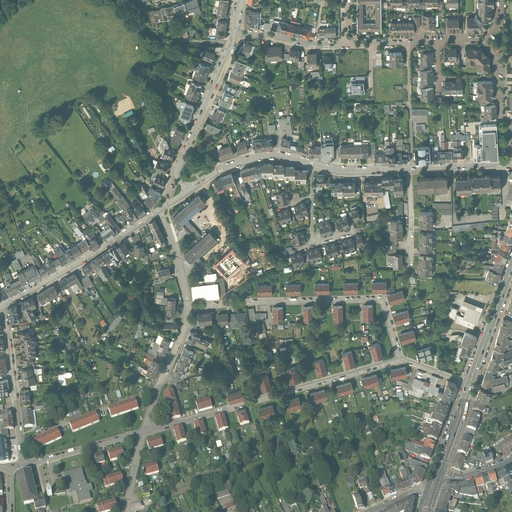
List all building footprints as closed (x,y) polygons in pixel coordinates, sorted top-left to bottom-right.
[(196,0),(195,0),(191,1),(191,2),(185,4),(187,12),(194,11),(195,14),(200,13),(196,0)] [(222,0),(219,0),(218,7),(227,9),(228,1),(227,1),(222,0)] [(356,0),(357,12),(363,12),(363,3),(375,3),(375,24),(363,24),(363,15),(357,15),(357,32),(358,32),(358,31),(381,31),(381,32),(380,0),(356,0)] [(464,0),(465,14),(468,16),(467,18),(474,18),(475,17),(474,16),(476,14),(477,14),(478,13),(478,2),(477,2),(477,0),(464,0)] [(477,0),(477,2),(478,2),(478,13),(477,14),(476,14),(474,16),(475,17),(474,18),(467,18),(467,31),(482,31),(490,22),(490,9),(493,9),(492,0),(477,0)] [(184,3),(179,4),(180,5),(173,7),(175,16),(182,14),(183,17),(188,16),(187,12),(185,4),(184,3)] [(173,7),(166,9),(165,8),(160,9),(163,19),(164,22),(169,21),(168,17),(175,16),(173,7)] [(227,9),(218,7),(217,14),(219,15),(224,16),(226,16),(227,9)] [(160,10),(153,12),(153,11),(148,12),(152,25),(157,24),(156,21),(163,19),(160,10)] [(251,10),(245,10),(245,18),(258,18),(258,13),(254,13),(254,10),(251,10)] [(458,17),(452,18),(452,19),(447,19),(447,26),(447,31),(448,31),(452,31),(454,31),(454,29),(459,29),(458,24),(458,18),(458,17)] [(218,21),(217,28),(226,30),(227,22),(223,22),(218,21)] [(287,23),(279,21),(278,24),(277,30),(285,32),(287,23)] [(294,25),(287,23),(285,32),(292,34),(294,25)] [(328,23),(320,23),(320,28),(319,28),(319,32),(318,32),(318,37),(327,37),(327,27),(328,23)] [(302,27),(294,25),(292,34),(300,36),(302,27)] [(302,27),(300,36),(308,38),(309,32),(310,29),(302,27)] [(226,30),(217,28),(215,35),(217,36),(222,37),(224,37),(226,30)] [(246,45),(243,44),(242,48),(240,48),(238,52),(241,54),(242,55),(243,54),(245,55),(246,52),(249,53),(252,46),(247,44),(246,45)] [(280,47),(265,48),(265,55),(266,55),(266,59),(277,58),(277,60),(282,60),(281,53),(280,47)] [(300,52),(290,49),(288,55),(287,58),(288,58),(297,61),(300,52)] [(489,58),(479,49),(464,49),(464,50),(465,50),(465,61),(465,62),(466,62),(466,63),(470,63),(470,62),(476,62),(476,70),(483,70),(489,69),(489,58)] [(215,55),(204,51),(201,58),(212,62),(215,55)] [(313,53),(313,54),(307,54),(307,56),(307,63),(307,67),(316,67),(316,53),(313,53)] [(329,56),(323,56),(323,67),(332,67),(332,64),(332,56),(329,56)] [(247,64),(238,60),(235,66),(244,69),(247,71),(250,66),(249,66),(247,65),(247,64)] [(476,62),(470,62),(470,63),(466,63),(466,68),(460,68),(460,74),(466,74),(483,74),(483,70),(476,70),(476,62)] [(209,68),(198,63),(195,70),(196,70),(207,75),(209,68)] [(244,69),(235,66),(233,71),(242,75),(244,69)] [(207,75),(196,70),(194,77),(204,82),(207,75)] [(233,71),(232,70),(228,79),(238,83),(240,79),(241,80),(243,75),(242,75),(233,71)] [(320,72),(311,73),(311,80),(320,80),(320,72)] [(492,81),(477,82),(478,95),(478,100),(479,100),(483,100),(485,100),(493,99),(492,81)] [(202,87),(191,83),(188,90),(199,94),(202,87)] [(364,88),(363,83),(351,83),(351,93),(364,93),(364,88)] [(237,89),(225,84),(224,88),(226,89),(224,93),(232,97),(234,93),(235,94),(237,89)] [(199,94),(188,90),(185,97),(196,101),(199,94)] [(224,93),(221,98),(230,102),(232,97),(224,93)] [(230,102),(221,98),(219,104),(229,108),(231,103),(230,102)] [(190,105),(180,101),(178,107),(184,109),(182,115),(189,118),(194,107),(191,106),(191,105),(190,105)] [(223,112),(215,109),(213,114),(212,118),(211,117),(211,118),(214,120),(215,120),(220,122),(225,113),(223,112)] [(290,115),(286,116),(287,118),(278,119),(280,127),(284,126),(285,131),(286,130),(291,129),(290,125),(290,123),(290,115)] [(208,123),(205,129),(213,132),(217,134),(219,128),(214,126),(208,123)] [(484,145),(474,146),(474,155),(476,155),(476,160),(483,159),(483,158),(489,157),(489,159),(496,158),(496,154),(498,154),(497,141),(495,141),(495,130),(497,130),(496,124),(482,125),(483,130),(481,130),(482,142),(484,142),(484,145)] [(183,131),(178,129),(178,128),(179,127),(178,127),(174,125),(172,130),(176,131),(175,133),(176,134),(172,141),(178,144),(183,131)] [(213,132),(207,129),(202,142),(208,147),(213,142),(211,139),(213,132)] [(287,140),(283,139),(282,140),(280,149),(288,151),(290,138),(291,133),(287,133),(287,138),(287,140)] [(298,140),(290,138),(288,151),(297,152),(298,146),(298,145),(298,140)] [(324,138),(325,147),(320,147),(321,160),(332,160),(332,158),(337,158),(337,145),(333,146),(332,138),(324,138)] [(262,139),(253,140),(255,151),(264,150),(262,141),(262,139)] [(272,139),(262,141),(264,150),(274,149),(272,139)] [(247,150),(244,141),(236,143),(239,152),(247,150)] [(432,142),(429,143),(429,147),(430,160),(430,162),(439,161),(438,153),(432,153),(432,149),(433,149),(432,142)] [(230,145),(218,149),(221,159),(233,155),(230,145)] [(304,147),(303,146),(302,147),(300,147),(298,146),(297,152),(301,153),(309,156),(309,147),(305,147),(304,147)] [(174,151),(165,147),(162,156),(171,160),(174,151)] [(212,147),(208,152),(212,156),(217,151),(212,147)] [(429,147),(415,148),(415,152),(416,152),(417,153),(417,157),(416,159),(415,159),(415,163),(429,162),(429,160),(430,160),(429,147)] [(406,156),(403,156),(401,157),(401,152),(397,152),(397,156),(397,164),(408,163),(407,158),(406,158),(406,156)] [(375,154),(374,154),(374,164),(383,164),(383,154),(375,154)] [(168,165),(157,160),(154,169),(156,170),(160,172),(161,172),(164,173),(168,165)] [(100,164),(105,170),(109,167),(104,161),(100,164)] [(258,175),(255,167),(248,169),(250,177),(258,175)] [(248,169),(241,171),(243,180),(250,177),(248,169)] [(231,174),(222,177),(226,186),(231,184),(234,191),(237,189),(231,174)] [(142,175),(136,179),(139,184),(140,183),(141,183),(145,180),(142,175)] [(166,181),(156,176),(154,182),(159,184),(158,186),(163,188),(166,181)] [(324,176),(316,176),(316,185),(324,185),(324,183),(324,176)] [(480,176),(471,177),(471,178),(472,190),(475,189),(475,190),(476,190),(481,190),(480,176)] [(490,176),(480,176),(481,190),(487,190),(486,189),(487,189),(490,189),(490,177),(490,176)] [(500,176),(490,177),(490,189),(491,190),(501,190),(500,176)] [(222,177),(212,183),(215,191),(218,190),(219,192),(224,190),(223,187),(226,186),(222,177)] [(447,177),(432,178),(432,191),(448,190),(447,177)] [(390,178),(381,179),(381,181),(382,188),(391,187),(391,184),(390,178)] [(403,194),(402,178),(392,179),(394,195),(403,194)] [(432,178),(416,179),(417,192),(432,191),(432,178)] [(471,178),(456,179),(457,193),(461,193),(461,192),(468,192),(472,192),(472,190),(471,178)] [(381,181),(378,181),(378,182),(374,183),(374,181),(370,181),(370,183),(362,183),(362,195),(363,195),(363,201),(370,201),(370,203),(376,203),(376,204),(379,204),(379,205),(379,208),(386,208),(383,192),(382,188),(381,181)] [(355,183),(348,183),(348,182),(345,182),(345,184),(342,184),(342,194),(342,196),(355,195),(355,183)] [(141,183),(140,183),(139,184),(136,186),(139,190),(138,190),(138,192),(143,198),(145,196),(147,195),(148,195),(141,183)] [(126,198),(125,199),(115,187),(110,190),(121,205),(123,204),(124,206),(127,204),(129,202),(126,198)] [(160,194),(150,188),(148,192),(150,193),(148,196),(157,201),(160,194)] [(237,189),(234,191),(239,204),(242,202),(237,189)] [(287,191),(276,194),(277,200),(288,197),(287,191)] [(248,192),(244,193),(245,195),(244,196),(244,197),(246,196),(249,204),(252,203),(248,192)] [(138,201),(133,194),(129,196),(132,200),(132,201),(134,205),(138,201)] [(148,196),(147,195),(145,196),(147,198),(144,201),(151,207),(157,201),(148,196)] [(209,231),(199,240),(183,222),(206,202),(198,195),(172,217),(179,225),(180,225),(196,243),(183,255),(190,263),(191,262),(194,259),(216,239),(209,231)] [(288,197),(277,200),(279,205),(283,204),(290,202),(288,197)] [(138,201),(134,205),(136,208),(134,209),(136,211),(137,212),(143,208),(138,201)] [(305,202),(299,204),(299,206),(300,206),(302,215),(308,213),(306,208),(305,202)] [(441,214),(453,214),(453,203),(434,202),(434,209),(441,209),(441,214)] [(98,214),(93,207),(92,206),(88,209),(89,210),(84,214),(87,218),(85,220),(88,224),(88,223),(89,224),(92,222),(91,221),(97,217),(99,215),(98,214)] [(299,206),(294,207),(297,218),(303,217),(302,215),(300,206),(299,206)] [(357,208),(356,207),(351,208),(351,210),(352,212),(353,217),(354,221),(355,221),(359,220),(360,220),(358,212),(358,211),(357,210),(357,208)] [(133,213),(129,208),(127,210),(127,214),(127,213),(129,215),(127,216),(131,222),(137,218),(133,213)] [(147,212),(143,208),(137,212),(140,216),(147,212)] [(112,210),(107,213),(108,214),(104,217),(110,225),(114,222),(110,216),(114,213),(112,210)] [(288,210),(283,211),(286,222),(291,221),(290,216),(288,210)] [(283,211),(277,213),(280,224),(286,222),(283,211)] [(100,212),(98,214),(99,215),(97,217),(101,222),(105,219),(104,217),(100,212)] [(432,212),(420,212),(419,227),(432,227),(432,212)] [(346,213),(340,214),(341,218),(344,229),(345,229),(349,228),(349,227),(350,227),(349,224),(347,219),(347,216),(346,213)] [(341,218),(340,218),(336,219),(335,219),(336,222),(338,228),(338,230),(339,230),(343,229),(344,229),(341,218)] [(107,240),(116,233),(110,225),(105,219),(101,222),(106,228),(101,232),(107,240)] [(393,220),(390,220),(390,229),(402,229),(401,219),(393,220)] [(155,221),(149,223),(152,229),(158,226),(155,221)] [(330,222),(329,221),(324,222),(327,235),(328,235),(332,234),(333,233),(332,231),(331,225),(330,222)] [(121,230),(114,222),(110,225),(116,233),(117,233),(121,230)] [(324,222),(318,224),(319,225),(319,227),(321,232),(320,232),(320,233),(321,236),(323,236),(327,235),(326,235),(327,235),(324,222)] [(158,226),(152,229),(155,236),(156,235),(161,233),(158,226)] [(85,237),(81,232),(77,227),(73,229),(79,236),(80,236),(83,241),(77,245),(82,252),(91,246),(89,244),(89,243),(88,242),(85,237)] [(94,237),(87,227),(81,232),(85,237),(88,242),(90,240),(94,237)] [(402,229),(390,229),(390,234),(392,234),(392,239),(402,239),(402,229)] [(297,232),(291,234),(293,239),(304,236),(302,231),(297,232)] [(511,234),(505,232),(504,234),(504,236),(503,239),(511,242),(511,241),(511,234)] [(432,233),(419,233),(419,242),(432,242),(432,233)] [(361,234),(355,236),(356,241),(358,247),(364,245),(363,241),(361,234)] [(131,236),(123,241),(126,246),(134,241),(131,236)] [(304,236),(293,239),(295,245),(306,242),(304,236)] [(100,245),(94,237),(90,240),(91,242),(89,244),(91,246),(94,250),(100,245)] [(353,239),(347,240),(350,251),(356,250),(355,247),(354,242),(353,239)] [(511,242),(503,239),(502,242),(500,246),(509,249),(511,242)] [(347,240),(342,242),(342,245),(344,251),(344,253),(350,251),(347,240)] [(432,242),(419,242),(419,250),(432,251),(432,242)] [(128,251),(123,243),(117,247),(122,255),(126,261),(127,260),(128,261),(129,260),(126,257),(132,253),(130,250),(128,251)] [(337,246),(336,243),(330,245),(333,256),(339,254),(338,252),(337,246)] [(69,249),(65,252),(60,245),(54,250),(58,255),(59,257),(63,264),(74,256),(69,249)] [(82,252),(77,245),(70,249),(74,256),(75,257),(82,252)] [(330,245),(325,246),(328,257),(333,256),(330,245)] [(121,257),(115,246),(112,247),(119,259),(121,257)] [(509,249),(500,246),(499,250),(498,252),(507,256),(509,249)] [(119,259),(112,247),(108,250),(114,260),(116,264),(120,261),(119,259)] [(231,248),(214,264),(226,278),(244,263),(231,248)] [(319,248),(313,250),(316,261),(322,259),(320,254),(319,249),(319,248)] [(22,250),(15,254),(17,259),(24,256),(22,250)] [(114,260),(108,250),(103,254),(110,263),(114,260)] [(313,250),(308,251),(308,254),(310,260),(311,262),(316,261),(313,250)] [(507,256),(498,252),(494,252),(494,256),(496,256),(495,259),(504,263),(507,256)] [(302,253),(296,254),(299,265),(305,264),(304,261),(303,255),(302,253)] [(59,257),(54,260),(51,254),(48,255),(52,261),(56,268),(63,264),(59,257)] [(110,263),(103,254),(102,255),(106,262),(108,264),(110,263)] [(296,254),(291,256),(294,267),(299,265),(296,254)] [(397,254),(397,255),(396,254),(395,255),(394,255),(390,255),(388,255),(388,261),(392,261),(393,262),(393,266),(398,266),(399,268),(402,268),(401,254),(397,254)] [(106,262),(102,255),(95,259),(107,278),(110,275),(104,265),(103,265),(102,264),(106,262)] [(431,257),(419,257),(419,266),(431,266),(431,257)] [(17,259),(12,261),(16,269),(21,267),(17,259)] [(52,261),(51,259),(44,263),(45,264),(46,265),(50,272),(56,268),(52,261)] [(107,278),(95,259),(89,263),(94,271),(95,273),(98,271),(104,280),(107,278)] [(208,274),(194,259),(191,262),(204,277),(208,274)] [(493,266),(491,269),(500,273),(504,263),(495,259),(493,266)] [(94,271),(89,263),(86,265),(82,268),(87,275),(92,272),(94,271)] [(46,265),(45,264),(41,267),(39,268),(40,268),(44,276),(50,272),(46,265)] [(35,265),(18,274),(25,288),(31,284),(31,283),(37,280),(36,280),(42,277),(38,269),(35,265)] [(431,266),(419,266),(419,275),(432,275),(432,266),(431,266)] [(168,268),(158,271),(160,278),(163,277),(171,275),(168,268)] [(491,269),(489,269),(485,279),(496,284),(500,273),(491,269)] [(13,286),(10,283),(9,281),(10,280),(11,279),(10,277),(9,273),(5,275),(8,281),(5,282),(7,286),(5,287),(10,296),(16,292),(13,286)] [(223,279),(216,279),(216,273),(208,274),(204,277),(205,280),(196,281),(196,285),(192,286),(193,299),(225,296),(223,279)] [(25,288),(18,274),(14,276),(14,278),(13,279),(11,281),(10,280),(9,281),(10,283),(13,286),(16,292),(25,288)] [(77,282),(72,274),(65,278),(74,292),(80,288),(79,287),(80,287),(77,282)] [(94,286),(87,275),(79,280),(85,290),(86,291),(88,290),(86,287),(91,284),(92,287),(94,286)] [(74,292),(65,278),(59,282),(64,291),(66,290),(66,289),(67,288),(71,294),(74,292)] [(85,290),(79,280),(77,282),(80,287),(79,287),(80,288),(82,292),(85,290)] [(386,282),(372,283),(372,292),(386,291),(386,282)] [(357,283),(343,283),(343,292),(357,292),(357,283)] [(300,284),(286,285),(286,294),(300,294),(300,284)] [(328,284),(314,284),(314,293),(328,293),(328,284)] [(271,285),(257,285),(257,295),(272,294),(271,285)] [(8,296),(4,288),(2,289),(0,286),(0,292),(3,298),(3,299),(8,296)] [(53,286),(45,290),(49,299),(58,295),(53,286)] [(45,290),(37,294),(39,297),(36,298),(39,303),(41,302),(42,303),(43,305),(50,301),(50,300),(49,299),(45,290)] [(402,291),(388,295),(390,304),(404,300),(402,291)] [(32,297),(21,303),(23,307),(22,307),(28,320),(36,316),(32,308),(36,306),(32,297)] [(163,299),(157,298),(157,303),(167,304),(167,307),(175,307),(175,299),(163,299)] [(482,308),(463,300),(460,308),(466,310),(462,318),(476,324),(482,308)] [(16,304),(7,308),(10,323),(19,320),(16,304)] [(342,306),(333,306),(333,321),(342,321),(342,306)] [(372,306),(363,306),(363,320),(372,320),(372,306)] [(175,307),(167,307),(166,315),(175,315),(175,307)] [(312,307),(303,307),(303,321),(312,321),(312,307)] [(457,309),(450,307),(447,314),(450,315),(449,317),(454,318),(455,314),(457,309)] [(282,308),(273,308),(273,322),(282,322),(282,308)] [(246,311),(233,313),(234,316),(235,322),(235,325),(247,324),(246,311)] [(407,311),(394,315),(396,323),(410,319),(407,311)] [(112,328),(115,330),(123,316),(118,313),(106,334),(108,332),(109,332),(112,328)] [(210,313),(198,314),(198,318),(198,324),(211,323),(211,320),(210,313)] [(266,313),(253,313),(260,333),(266,331),(261,319),(266,319),(266,313)] [(227,314),(217,315),(218,324),(228,323),(227,316),(227,314)] [(475,322),(458,315),(455,314),(454,318),(453,319),(456,320),(455,322),(473,329),(475,322)] [(511,321),(503,319),(500,328),(511,332),(511,331),(511,321)] [(136,338),(140,340),(146,324),(141,322),(136,338)] [(174,324),(164,324),(164,330),(169,330),(169,332),(174,332),(174,331),(177,331),(177,324),(174,324)] [(500,328),(497,336),(507,339),(508,336),(507,335),(507,334),(511,335),(511,332),(500,328)] [(413,330),(399,334),(402,343),(416,339),(413,330)] [(197,334),(194,332),(194,334),(190,332),(186,339),(205,348),(208,342),(204,340),(202,341),(198,340),(200,337),(196,335),(197,334)] [(476,336),(465,332),(463,337),(461,343),(463,344),(472,347),(476,336)] [(463,337),(457,334),(457,336),(455,341),(457,341),(461,343),(463,337)] [(507,339),(497,336),(494,345),(504,348),(506,341),(508,341),(508,339),(507,339)] [(170,341),(163,337),(159,344),(167,348),(170,341)] [(379,343),(370,345),(374,359),(383,356),(379,343)] [(167,348),(159,344),(156,351),(164,355),(167,348)] [(472,347),(463,344),(459,344),(459,348),(462,347),(459,355),(468,354),(470,353),(472,347)] [(430,347),(417,351),(419,360),(433,356),(430,347)] [(193,353),(184,349),(180,358),(189,362),(193,353)] [(503,352),(493,349),(491,357),(498,359),(500,355),(502,355),(503,352)] [(511,351),(504,354),(503,356),(502,355),(500,355),(498,359),(500,360),(507,358),(511,356),(511,350),(511,351)] [(351,351),(342,353),(346,367),(354,364),(351,351)] [(498,359),(491,357),(487,367),(497,370),(499,363),(501,364),(504,363),(505,364),(509,363),(508,362),(507,358),(500,360),(498,359)] [(189,362),(180,358),(176,366),(185,370),(189,362)] [(322,359),(314,361),(318,375),(326,372),(322,359)] [(160,363),(152,360),(149,367),(157,370),(160,363)] [(185,370),(176,366),(172,375),(179,379),(180,377),(182,378),(183,376),(184,376),(186,371),(185,370)] [(157,370),(149,367),(146,374),(153,377),(157,370)] [(294,367),(286,369),(290,383),(298,380),(294,367)] [(405,367),(391,370),(393,379),(407,376),(405,367)] [(497,370),(487,367),(484,377),(493,379),(493,378),(495,373),(499,372),(500,370),(497,370)] [(24,369),(22,370),(22,377),(32,376),(31,369),(31,368),(24,369)] [(376,374),(362,378),(365,387),(379,383),(376,374)] [(32,376),(22,377),(23,384),(25,384),(39,382),(38,375),(32,376)] [(267,375),(258,377),(262,391),(271,388),(267,375)] [(437,377),(431,375),(428,384),(434,386),(437,377)] [(497,379),(493,378),(493,379),(492,383),(490,384),(491,386),(504,382),(508,381),(508,379),(507,375),(497,379)] [(177,378),(171,376),(167,385),(177,382),(177,378)] [(493,379),(484,377),(482,384),(486,385),(490,384),(492,383),(493,379)] [(428,384),(414,378),(411,385),(436,394),(438,390),(439,388),(434,386),(428,384)] [(187,380),(177,383),(179,390),(189,387),(187,380)] [(456,384),(447,381),(443,392),(438,390),(436,394),(442,397),(452,400),(457,387),(456,384)] [(350,382),(336,386),(339,395),(352,391),(350,382)] [(504,382),(491,386),(492,391),(499,389),(499,391),(501,390),(501,389),(505,388),(504,382)] [(8,387),(0,387),(0,395),(9,395),(8,387)] [(400,393),(407,396),(409,390),(403,387),(400,393)] [(489,392),(480,389),(477,398),(486,401),(487,402),(490,393),(489,393),(489,392)] [(29,390),(20,391),(21,399),(29,398),(29,390)] [(172,390),(164,392),(171,419),(180,417),(172,390)] [(241,390),(228,394),(230,403),(244,399),(241,390)] [(324,390),(310,394),(313,402),(326,398),(324,390)] [(298,397),(285,401),(287,410),(301,406),(298,397)] [(452,400),(442,397),(440,400),(442,401),(439,406),(448,410),(452,400)] [(29,398),(21,399),(22,407),(30,406),(29,398)] [(486,401),(477,398),(473,411),(482,414),(483,410),(486,401)] [(209,399),(196,403),(198,412),(212,408),(209,399)] [(135,400),(108,409),(111,418),(138,409),(135,400)] [(272,405),(259,409),(261,418),(275,414),(272,405)] [(439,406),(438,406),(434,417),(444,420),(448,410),(439,406)] [(245,409),(236,411),(240,425),(249,423),(245,409)] [(31,411),(23,412),(24,420),(32,419),(31,411)] [(11,413),(3,414),(3,412),(0,412),(0,422),(4,422),(12,421),(11,413)] [(95,413),(69,424),(73,432),(99,422),(95,413)] [(434,417),(427,414),(425,418),(431,420),(430,423),(433,424),(441,427),(444,420),(434,417)] [(480,417),(471,414),(469,421),(478,424),(480,417)] [(224,415),(215,417),(219,431),(228,429),(224,415)] [(32,419),(24,420),(25,428),(33,427),(32,419)] [(12,421),(4,422),(5,430),(13,429),(12,421)] [(203,421),(194,423),(198,437),(207,435),(203,421)] [(478,424),(469,421),(467,428),(475,431),(478,424)] [(441,427),(433,424),(432,427),(424,424),(423,429),(430,431),(439,434),(441,427)] [(182,427),(174,429),(177,443),(186,440),(182,427)] [(57,430),(32,442),(35,450),(61,438),(57,430)] [(439,434),(430,431),(429,433),(427,437),(436,441),(439,434)] [(161,437),(147,441),(149,450),(163,446),(161,437)] [(468,438),(464,437),(461,443),(469,446),(472,440),(468,438)] [(503,439),(496,444),(496,446),(498,448),(505,442),(503,439)] [(435,445),(426,441),(424,446),(423,449),(432,452),(435,445)] [(511,451),(505,442),(498,448),(500,450),(504,456),(511,451)] [(414,445),(407,443),(404,450),(412,453),(415,446),(414,445)] [(469,446),(461,443),(458,452),(465,455),(465,454),(468,448),(470,449),(472,449),(473,446),(469,446)] [(122,448),(108,452),(110,461),(124,457),(122,448)] [(432,452),(423,449),(422,452),(421,456),(422,457),(430,459),(432,452)] [(490,452),(482,454),(480,461),(482,461),(482,460),(484,460),(486,464),(493,461),(491,457),(493,456),(492,452),(490,453),(490,452)] [(0,454),(0,462),(1,463),(9,462),(8,454),(0,454)] [(102,454),(94,457),(97,465),(104,463),(104,462),(104,459),(102,454)] [(471,459),(457,454),(456,457),(465,461),(464,463),(463,463),(463,464),(468,466),(468,464),(473,466),(475,460),(471,459)] [(465,461),(456,457),(452,468),(460,471),(463,464),(463,463),(464,463),(465,461)] [(409,461),(409,465),(411,470),(414,468),(425,472),(427,466),(412,461),(409,461)] [(385,473),(380,462),(377,463),(378,467),(382,477),(385,476),(384,473),(385,473)] [(156,464),(143,468),(145,476),(159,472),(156,464)] [(382,477),(378,467),(378,468),(375,469),(382,488),(384,489),(383,490),(382,490),(380,491),(383,499),(390,496),(387,488),(382,477)] [(511,474),(510,467),(503,470),(506,478),(507,483),(510,482),(509,478),(508,477),(511,475),(511,474)] [(425,472),(414,468),(411,470),(414,477),(417,485),(419,484),(421,483),(425,472)] [(91,485),(87,486),(86,482),(85,482),(81,469),(71,472),(71,471),(64,473),(68,487),(70,487),(74,504),(79,503),(78,501),(91,498),(89,492),(93,491),(91,485)] [(503,470),(496,473),(499,481),(504,479),(503,481),(504,484),(507,483),(506,478),(503,470)] [(31,471),(26,472),(25,471),(22,472),(22,473),(17,474),(25,504),(34,502),(33,502),(38,500),(37,496),(37,495),(36,492),(35,489),(36,489),(35,489),(34,486),(35,486),(35,485),(34,486),(34,483),(34,482),(33,480),(33,479),(32,477),(33,477),(32,476),(31,471)] [(411,488),(407,479),(405,473),(404,471),(400,472),(403,481),(401,482),(405,491),(411,488)] [(121,473),(103,479),(105,487),(123,482),(121,473)] [(494,474),(487,476),(491,489),(495,488),(494,485),(493,484),(496,483),(494,474)] [(365,476),(357,479),(360,488),(364,487),(368,495),(371,493),(365,476)] [(393,486),(389,487),(385,476),(382,477),(387,488),(390,496),(396,494),(393,486)] [(487,476),(481,478),(484,487),(487,486),(487,487),(488,490),(491,489),(487,476)] [(417,485),(414,477),(410,478),(407,479),(411,488),(417,485)] [(322,478),(317,480),(321,488),(325,486),(322,478)] [(481,478),(474,480),(476,489),(478,493),(481,492),(480,490),(479,488),(484,487),(481,478)] [(401,482),(398,483),(396,479),(391,481),(393,485),(393,486),(396,494),(405,491),(401,482)] [(473,480),(463,483),(464,490),(473,488),(475,487),(473,480)] [(456,485),(447,485),(445,486),(443,492),(442,495),(451,497),(452,498),(454,492),(455,492),(455,494),(457,495),(458,491),(459,491),(461,483),(456,485)] [(147,489),(138,493),(139,497),(137,498),(137,501),(149,496),(148,493),(147,489)] [(327,504),(322,493),(316,495),(320,504),(321,506),(325,505),(327,504)] [(359,495),(353,497),(357,510),(364,508),(359,495)] [(451,497),(442,495),(440,499),(438,505),(451,508),(454,509),(456,503),(454,502),(453,502),(452,503),(451,504),(449,503),(451,497)] [(38,500),(33,502),(34,502),(36,511),(43,511),(43,509),(46,508),(43,499),(38,500)] [(404,502),(394,507),(396,511),(411,511),(414,500),(410,499),(404,502)] [(115,500),(97,505),(98,511),(106,511),(117,509),(115,500)] [(240,511),(234,500),(225,505),(227,510),(232,508),(234,511),(240,511)]
